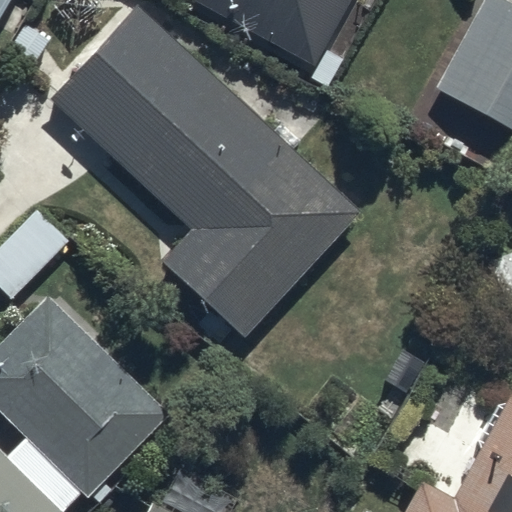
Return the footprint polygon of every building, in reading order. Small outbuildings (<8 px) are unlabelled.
[(0,0),(0,22),(13,0),(0,0)] [(189,0),(189,1),(315,70),(353,0),(189,0)] [(511,12),(489,0),(482,0),(431,91),(511,136),(511,12)] [(361,216),(135,9),(49,104),(192,234),(160,268),(243,345),(361,216)] [(68,246),(33,212),(0,244),(0,296),(9,305),(68,246)] [(167,419),(45,303),(0,347),(0,417),(27,443),(8,463),(0,455),(0,511),(68,511),(81,499),(86,503),(167,419)] [(511,511),(511,400),(508,398),(452,504),(420,487),(406,511),(511,511)]
